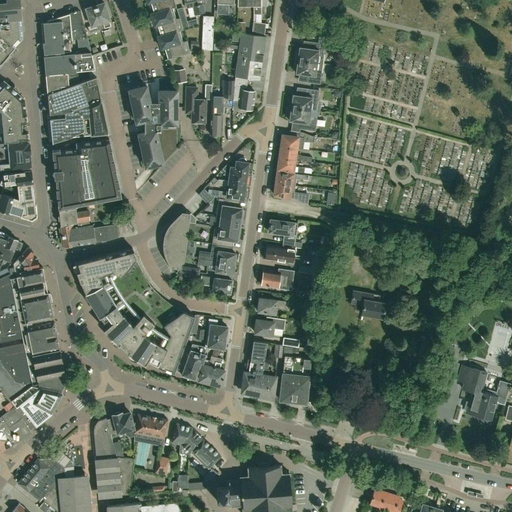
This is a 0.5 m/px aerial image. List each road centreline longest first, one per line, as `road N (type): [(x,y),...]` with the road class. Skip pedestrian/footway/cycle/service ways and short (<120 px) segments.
road 1 (residential): [(121,0),(135,61),(111,73),(107,86),(128,189),(149,231)]
road 2 (residential): [(40,237),(30,49)]
road 3 (residential): [(241,309),(266,129)]
road 4 (tertiary): [(511,484),(355,446)]
road 5 (residential): [(149,231),(241,135),(266,129)]
road 6 (residential): [(109,388),(104,369),(71,335),(58,260)]
road 7 (residential): [(137,241),(174,296),(241,309)]
road 8 (tertiary): [(355,446),(228,414)]
road 9 (residential): [(266,129),(288,0)]
road 10 (tertiary): [(14,463),(78,404),(109,388)]
road 11 (tertiary): [(228,414),(109,388)]
